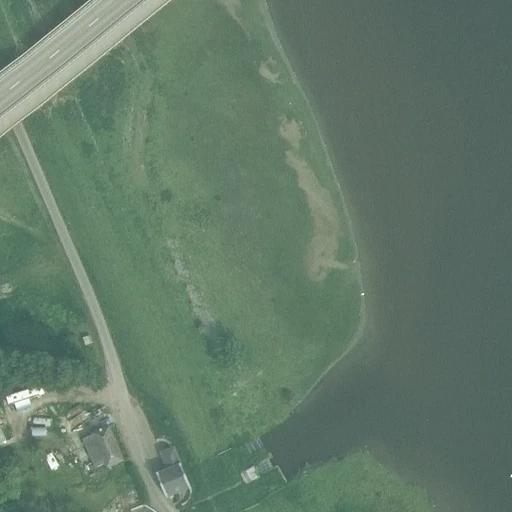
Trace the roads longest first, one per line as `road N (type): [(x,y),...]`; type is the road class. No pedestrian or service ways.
road 1 (track): [(0,0),(217,509)]
road 2 (unclassified): [(0,86),(114,348),(121,421),(146,481),(172,511)]
road 3 (secondary): [(0,100),(126,0)]
